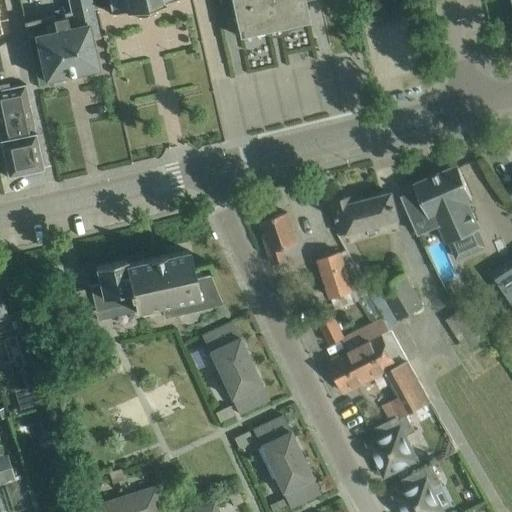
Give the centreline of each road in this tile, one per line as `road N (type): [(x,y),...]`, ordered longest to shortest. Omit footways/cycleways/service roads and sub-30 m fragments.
road 1 (unclassified): [(369,511),(203,169)]
road 2 (secondary): [(203,169),(468,103)]
road 3 (secondary): [(0,216),(203,169)]
